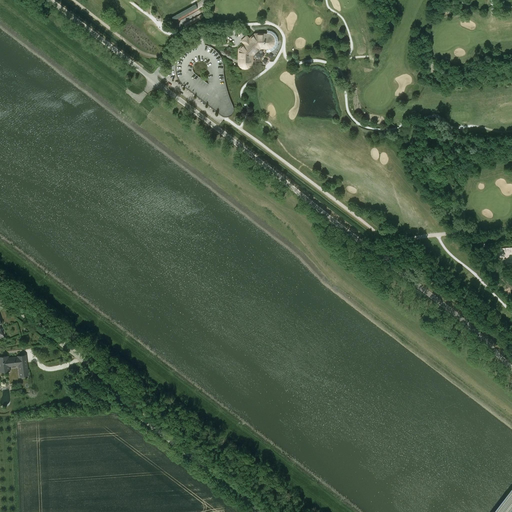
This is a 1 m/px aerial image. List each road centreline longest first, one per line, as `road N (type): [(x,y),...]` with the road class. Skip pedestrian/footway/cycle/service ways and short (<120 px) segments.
road 1 (unclassified): [(511,365),(47,0)]
road 2 (unclassified): [(256,511),(0,297)]
road 3 (track): [(283,44),(292,63),(316,60),(339,69),(349,114),(364,127),(393,129),(437,116),(453,127),(511,131)]
road 4 (track): [(222,117),(395,246)]
road 5 (track): [(384,259),(399,242),(454,233),(511,255)]
